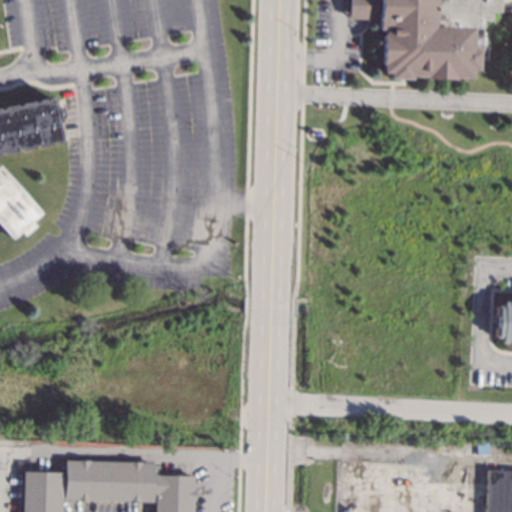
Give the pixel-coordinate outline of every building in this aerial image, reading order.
[(503,0),(503,4),(498,4),(498,12),(489,11),(489,20),(481,19),(479,52),(477,52),(477,69),(470,69),(470,75),(453,74),(453,79),(423,78),(423,73),(409,72),(409,78),(388,77),(388,71),(382,71),(382,64),(380,63),(381,34),(382,34),(382,28),(376,28),(377,13),(374,12),(373,19),(346,18),(346,0),(503,0)] [(0,105),(50,97),(51,107),(57,106),(59,115),(55,122),(59,141),(0,151),(0,168),(38,212),(30,220),(34,225),(24,234),(20,229),(12,236),(0,222),(0,105)] [(511,346),(508,346),(508,344),(498,343),(498,337),(493,337),(493,305),(500,305),(500,301),(510,301),(510,298),(511,298),(511,346)] [(151,462),(150,475),(192,476),(191,511),(152,511),(153,495),(150,495),(150,501),(64,499),(64,484),(60,484),(59,511),(20,511),(21,471),(64,472),(64,459),(151,462)] [(511,469),(511,511),(483,511),(485,468),(511,469)]
